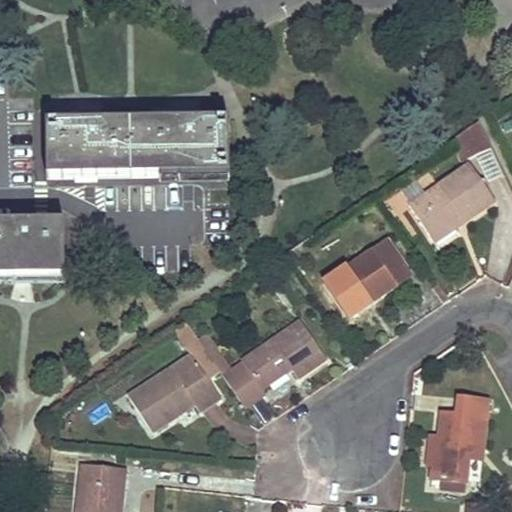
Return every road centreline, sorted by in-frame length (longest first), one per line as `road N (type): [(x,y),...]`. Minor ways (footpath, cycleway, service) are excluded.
road 1 (residential): [(511,315),(474,310),(390,365),(351,441)]
road 2 (residential): [(0,198),(157,197)]
